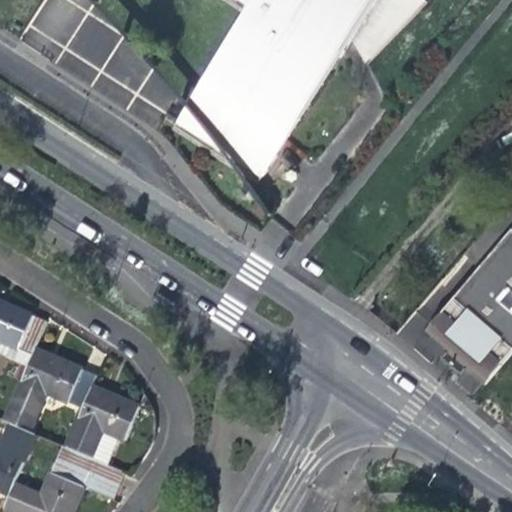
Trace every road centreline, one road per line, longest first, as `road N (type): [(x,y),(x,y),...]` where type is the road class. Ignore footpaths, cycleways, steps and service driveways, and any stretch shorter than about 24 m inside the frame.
road 1 (tertiary): [(330,349),(301,314),(248,275),(0,113)]
road 2 (tertiary): [(0,162),(237,312),(330,349)]
road 3 (residential): [(0,257),(115,331),(161,398),(165,428),(152,460)]
road 4 (tertiary): [(330,349),(511,482)]
road 5 (residential): [(238,511),(330,349)]
